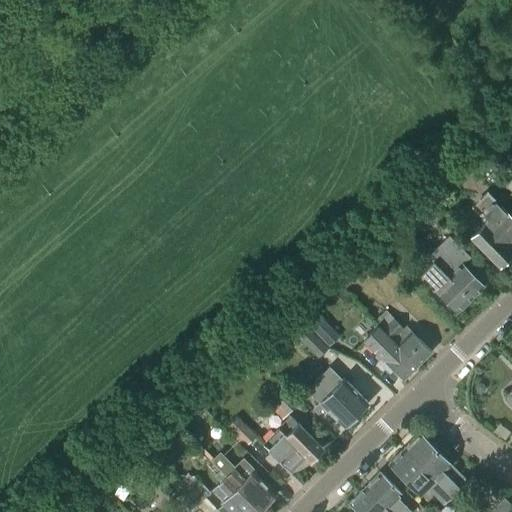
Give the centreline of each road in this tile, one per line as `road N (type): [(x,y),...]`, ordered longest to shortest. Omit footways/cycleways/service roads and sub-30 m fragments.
road 1 (residential): [(301,511),(419,394)]
road 2 (residential): [(419,394),(511,302)]
road 3 (residential): [(511,473),(419,394)]
